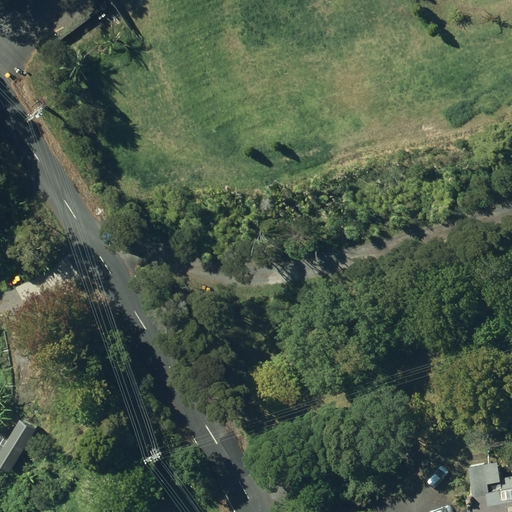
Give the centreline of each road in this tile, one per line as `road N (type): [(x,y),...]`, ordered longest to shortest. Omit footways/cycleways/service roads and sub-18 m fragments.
road 1 (unclassified): [(95,235),(212,274),(296,270),(511,216)]
road 2 (residential): [(223,511),(163,366),(95,235)]
road 3 (residential): [(95,235),(0,77)]
